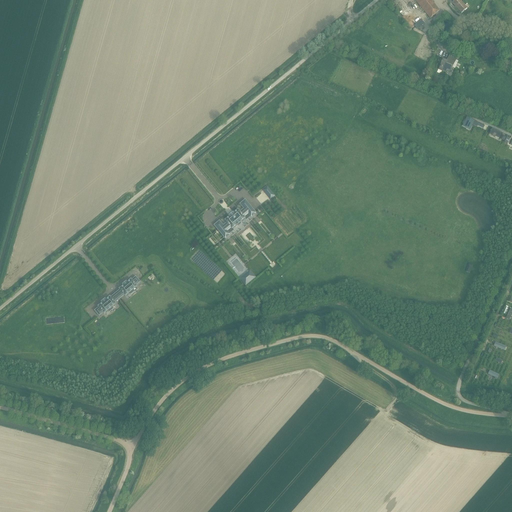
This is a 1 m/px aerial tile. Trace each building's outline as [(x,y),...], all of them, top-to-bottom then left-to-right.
[(415,0),(430,18),(439,10),(431,0),(415,0)] [(461,13),(467,8),(460,0),(451,0),(453,2),(452,3),(461,13)] [(442,62),(440,67),(443,68),(442,71),(446,73),(447,70),(451,72),(456,59),(453,58),(450,56),(449,59),(447,64),(442,62)] [(466,118),(462,126),(466,128),(467,127),(471,128),(474,121),(466,118)] [(491,129),(489,134),(492,136),(494,134),(496,135),(495,137),(499,139),(501,133),(491,129)] [(275,196),(269,189),(265,192),(270,200),(275,196)] [(219,221),(214,225),(225,239),(230,234),(228,231),(232,228),(232,229),(237,225),(239,225),(240,224),(241,222),(245,218),(245,217),(248,214),(251,217),(256,213),(245,200),(240,204),(244,209),(240,212),(238,209),(234,213),(233,213),(229,216),(230,216),(225,220),(227,222),(223,225),(219,221)] [(249,265),(237,250),(228,258),(240,272),(249,265)] [(115,294),(119,299),(124,295),(125,296),(129,292),(130,294),(134,291),(132,290),(136,286),(136,285),(139,282),(135,277),(131,280),(131,279),(119,289),(120,290),(115,294)] [(99,307),(95,310),(99,315),(103,312),(103,313),(108,310),(109,311),(109,312),(113,309),(112,308),(112,309),(111,307),(115,304),(114,303),(119,299),(115,294),(110,298),(109,297),(98,306),(99,307)] [(495,342),(493,346),(504,351),(506,346),(495,342)] [(489,370),(487,374),(497,379),(499,375),(489,370)]
